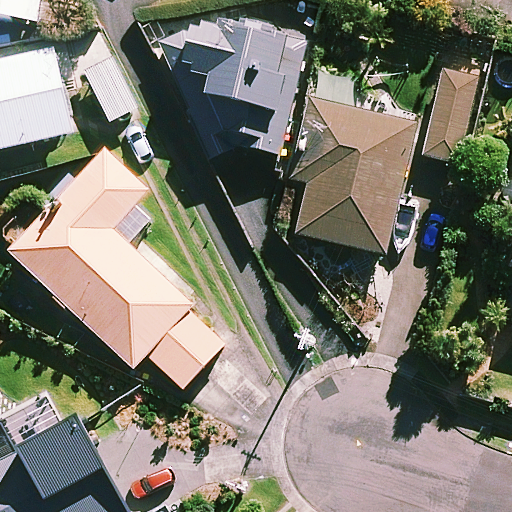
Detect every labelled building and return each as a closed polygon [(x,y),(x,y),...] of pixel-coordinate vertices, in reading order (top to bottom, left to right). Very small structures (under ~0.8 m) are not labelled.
[(53,0),(0,0),(0,30),(50,33),(53,0)] [(209,44),(158,44),(213,170),(241,157),(284,166),(305,68),(263,60),(268,39),(213,27),(209,44)] [(0,162),(75,145),(56,62),(0,74),(0,162)] [(140,119),(115,65),(87,78),(113,131),(140,119)] [(357,101),(359,93),(322,84),(297,192),(312,195),(300,247),(389,267),(416,151),(428,154),(426,165),(462,173),(480,87),(444,79),(436,119),(357,101)] [(83,193),(70,181),(51,200),(64,213),(14,265),(136,381),(152,365),(186,398),(230,352),(130,257),(155,231),(140,217),(154,203),(112,163),(83,193)] [(511,284),(502,332),(511,333),(511,284)] [(116,433),(76,360),(33,385),(64,442),(0,477),(0,511),(98,511),(69,459),(116,433)]
